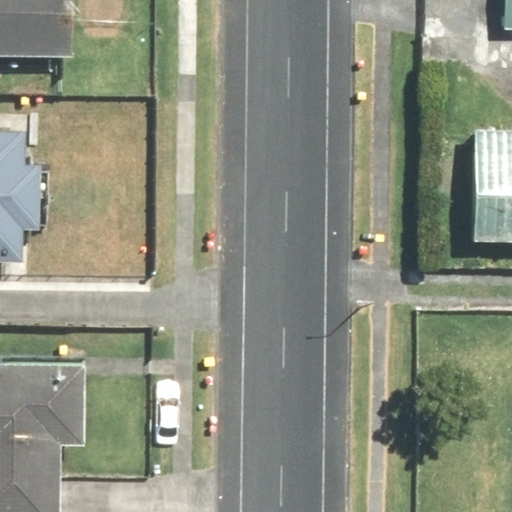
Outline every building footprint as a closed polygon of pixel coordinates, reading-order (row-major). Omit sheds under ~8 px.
[(0,0),(0,70),(53,71),(54,0),(0,0)] [(511,0),(491,0),(491,35),(511,35),(511,0)] [(0,145),(0,280),(51,281),(54,146),(0,145)] [(511,146),(458,146),(457,253),(511,253),(511,146)] [(0,511),(46,511),(49,381),(0,379),(0,511)]
